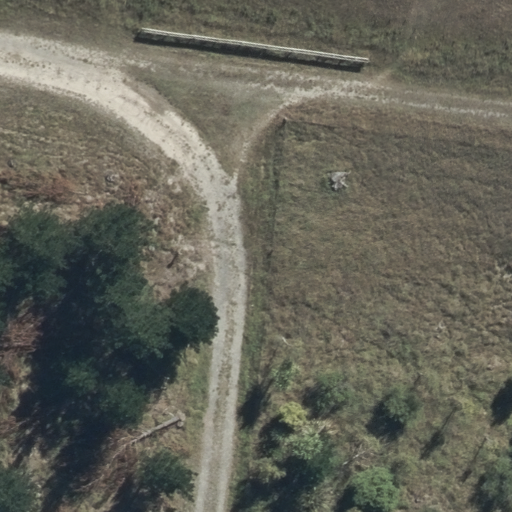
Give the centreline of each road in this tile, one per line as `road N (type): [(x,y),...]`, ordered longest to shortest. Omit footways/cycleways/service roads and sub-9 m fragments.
road 1 (track): [(0,48),(511,127)]
road 2 (track): [(206,511),(229,283),(222,173),(185,81)]
